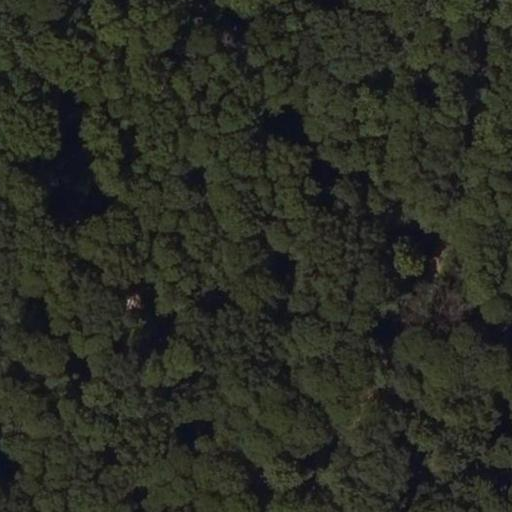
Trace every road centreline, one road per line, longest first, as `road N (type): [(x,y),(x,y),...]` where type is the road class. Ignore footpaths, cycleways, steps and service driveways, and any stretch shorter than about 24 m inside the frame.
road 1 (track): [(280,511),(65,148),(70,0)]
road 2 (track): [(301,511),(463,154),(468,0)]
